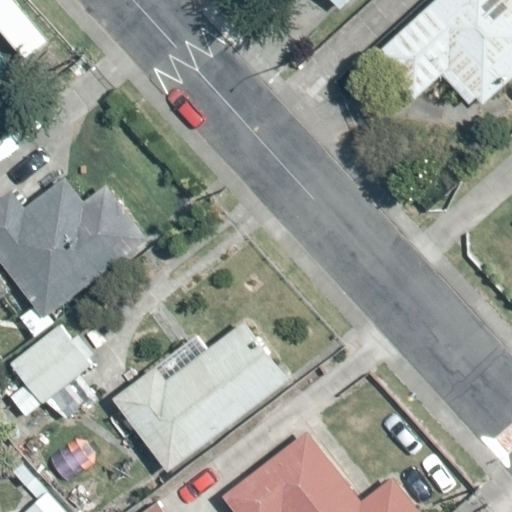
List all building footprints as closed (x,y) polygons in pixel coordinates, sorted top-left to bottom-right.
[(327,0),(336,9),(346,0),(327,0)] [(511,0),(434,0),(378,52),(418,95),(446,69),(479,105),(511,75),(511,0)] [(0,294),(28,330),(150,234),(105,177),(74,137),(0,195),(0,294)] [(291,376),(248,318),(207,349),(199,338),(120,398),(171,466),(291,376)] [(26,414),(46,397),(67,422),(90,404),(70,379),(92,360),(60,320),(11,359),(27,379),(9,393),(26,414)] [(217,488),(225,499),(208,511),(167,511),(157,497),(136,511),(426,511),(394,469),(368,489),(313,416),(217,488)] [(72,511),(21,450),(0,467),(0,482),(25,511),(72,511)]
